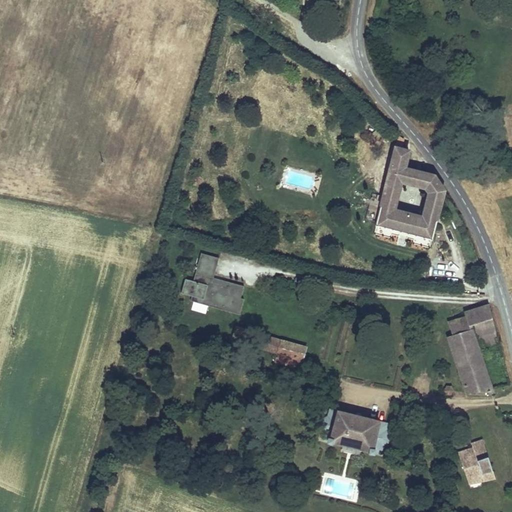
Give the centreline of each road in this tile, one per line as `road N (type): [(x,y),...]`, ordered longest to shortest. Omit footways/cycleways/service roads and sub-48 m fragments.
road 1 (tertiary): [(511,335),(488,254),(458,192),(367,76),(356,41),(360,0)]
road 2 (unknown): [(501,295),(476,304),(387,299),(226,262)]
road 3 (unknown): [(511,392),(424,400),(312,377)]
